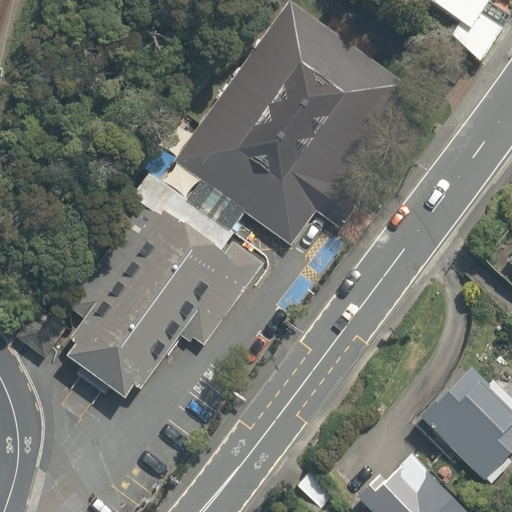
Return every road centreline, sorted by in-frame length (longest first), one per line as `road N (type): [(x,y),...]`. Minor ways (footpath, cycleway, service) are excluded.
road 1 (secondary): [(511,104),(203,511)]
road 2 (residential): [(3,511),(18,451),(0,374)]
